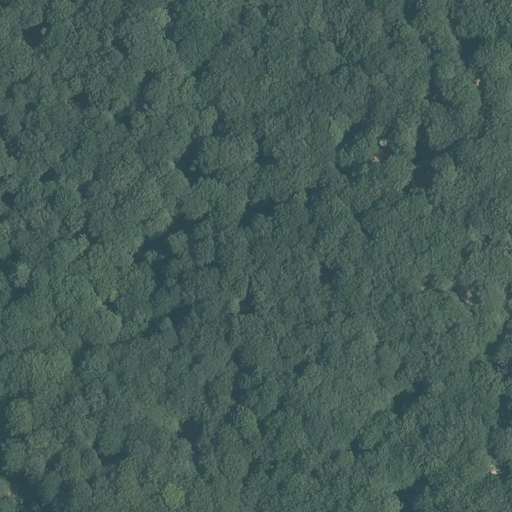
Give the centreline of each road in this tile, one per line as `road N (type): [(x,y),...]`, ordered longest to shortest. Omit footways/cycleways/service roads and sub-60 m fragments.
road 1 (track): [(0,315),(393,177)]
road 2 (track): [(494,471),(393,177)]
road 3 (track): [(0,393),(233,511)]
road 4 (track): [(331,0),(393,177)]
road 5 (track): [(393,177),(511,135)]
